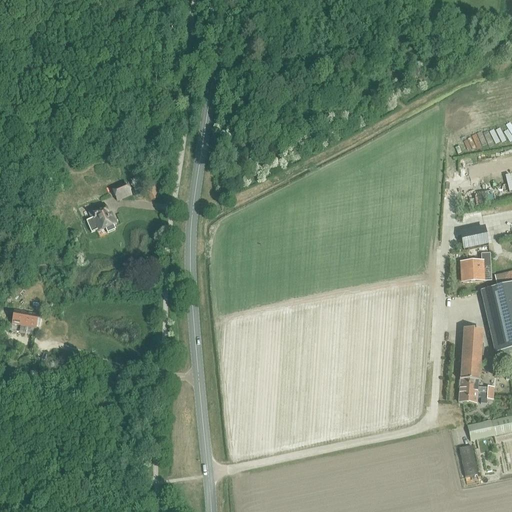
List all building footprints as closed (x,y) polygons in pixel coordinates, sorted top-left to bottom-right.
[(111,191),(114,199),(115,198),(117,202),(131,196),(129,191),(130,191),(128,184),(111,191)] [(145,188),(150,201),(160,198),(154,185),(145,188)] [(110,219),(105,208),(104,204),(90,209),(94,217),(91,218),(85,220),(91,236),(105,230),(107,235),(114,232),(113,227),(116,226),(113,218),(110,219)] [(472,233),(475,248),(488,246),(484,230),(472,233)] [(481,263),(461,264),(462,284),(482,283),(482,269),(489,268),(488,255),(481,255),(481,263)] [(511,285),(481,292),(495,355),(511,350),(511,285)] [(15,312),(14,312),(12,324),(13,325),(36,329),(36,328),(38,328),(40,319),(37,318),(38,317),(37,317),(23,315),(23,314),(22,314),(15,312)] [(464,332),(460,381),(478,382),(482,334),(464,332)] [(460,381),(459,392),(493,394),(493,388),(487,388),(487,389),(477,388),(477,382),(478,383),(478,382),(460,381)] [(493,394),(459,392),(458,404),(475,404),(476,398),(486,399),(486,400),(492,401),(493,394)] [(511,417),(490,423),(467,428),(470,443),(493,438),(511,434),(511,417)] [(471,447),(459,450),(465,479),(477,476),(471,447)]
